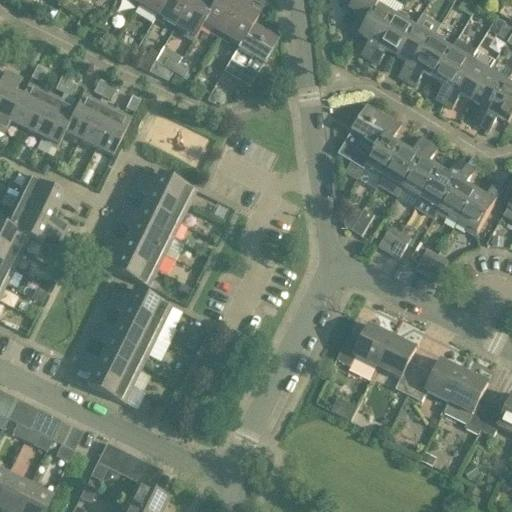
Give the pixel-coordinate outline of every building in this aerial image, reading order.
[(140,0),(137,6),(147,12),(144,16),(153,21),(165,0),(140,0)] [(163,22),(174,28),(190,0),(165,0),(153,21),(161,26),(163,22)] [(202,25),(201,24),(215,0),(204,0),(202,4),(196,0),(190,0),(174,28),(184,34),(181,38),(191,44),(202,25)] [(229,0),(230,0),(229,0),(215,0),(201,24),(202,25),(211,31),(209,35),(217,40),(240,0),(229,0)] [(238,47),(251,24),(256,16),(246,10),(252,0),(240,0),(217,40),(225,45),(228,41),(237,47),(238,47)] [(343,0),(341,5),(349,9),(354,0),(343,0)] [(359,36),(377,5),(380,0),(354,0),(349,9),(359,16),(350,30),(359,36)] [(475,9),(464,2),(459,12),(471,19),(476,10),(475,9)] [(369,61),(398,12),(389,7),(387,11),(377,5),(359,36),(369,42),(360,56),(369,61)] [(396,58),(415,27),(404,21),(407,17),(398,12),(369,61),(378,67),(387,52),(396,58)] [(496,22),(489,33),(504,42),(511,30),(496,22)] [(222,73),(248,89),(277,40),(251,24),(238,47),(237,47),(222,73)] [(406,83),(435,34),(427,29),(424,33),(415,27),(396,58),(407,64),(398,79),(406,83)] [(433,80),(451,49),(441,43),(444,39),(435,34),(406,83),(415,89),(423,74),(433,80)] [(458,42),(453,50),(451,49),(433,80),(444,86),(435,101),(443,106),(475,52),(458,42)] [(148,76),(159,56),(150,51),(139,71),(148,76)] [(480,61),(474,58),(477,53),(475,52),(443,106),(451,111),(460,96),(469,102),(488,72),(478,66),(480,61)] [(177,67),(166,61),(162,69),(172,75),(177,67)] [(39,84),(45,71),(36,67),(30,79),(39,84)] [(172,75),(182,81),(187,74),(177,67),(172,75)] [(480,128),(509,79),(500,74),(498,78),(488,72),(469,102),(480,108),(471,123),(480,128)] [(0,98),(11,77),(3,73),(0,78),(0,98)] [(217,82),(226,88),(231,79),(222,73),(217,82)] [(0,138),(7,124),(20,98),(13,95),(20,81),(11,77),(0,98),(0,138)] [(61,95),(67,82),(60,79),(54,91),(61,95)] [(511,118),(511,116),(511,80),(509,79),(480,128),(489,133),(497,119),(508,125),(511,118)] [(71,100),(77,87),(67,82),(61,95),(71,100)] [(100,98),(106,85),(99,82),(93,94),(100,98)] [(110,102),(116,90),(106,85),(100,98),(110,102)] [(20,98),(7,124),(23,132),(42,93),(26,86),(20,98)] [(39,140),(58,101),(42,93),(23,132),(39,140)] [(78,143),(97,104),(80,96),(73,109),(74,109),(62,135),(78,143)] [(131,97),(130,98),(125,110),(134,114),(140,102),(131,97)] [(58,101),(39,140),(55,148),(62,135),(74,109),(73,109),(58,101)] [(97,104),(78,143),(94,151),(113,112),(97,104)] [(376,148),(391,122),(366,107),(337,155),(363,171),(369,159),(357,152),(363,141),(376,148)] [(113,112),(94,151),(110,159),(129,120),(113,112)] [(383,177),(401,147),(392,141),(400,127),(391,122),(376,148),(377,149),(370,160),(369,159),(363,171),(371,176),(374,171),(383,177)] [(385,178),(379,188),(396,198),(428,143),(421,139),(412,154),(401,147),(383,177),(385,178)] [(398,200),(402,194),(408,198),(411,193),(421,199),(438,169),(429,164),(437,149),(428,143),(396,198),(398,200)] [(470,169),(474,171),(479,163),(471,158),(466,166),(470,169)] [(437,215),(466,166),(458,161),(449,176),(438,169),(421,199),(430,205),(428,210),(437,215)] [(458,222),(476,191),(466,185),(474,171),(470,169),(466,166),(437,215),(445,220),(448,216),(458,222)] [(134,184),(185,210),(193,193),(156,174),(151,183),(138,176),(134,184)] [(17,196),(56,214),(59,207),(73,213),(77,204),(25,179),(17,196)] [(140,207),(177,225),(185,210),(134,184),(130,192),(144,199),(140,207)] [(476,191),(458,222),(468,228),(465,232),(474,238),(503,189),(495,184),(487,198),(476,191)] [(10,212),(61,237),(65,229),(52,222),(56,214),(17,196),(10,212)] [(511,200),(502,217),(511,222),(511,200)] [(118,216),(170,241),(177,225),(140,207),(136,215),(122,208),(118,216)] [(360,214),(352,208),(345,220),(346,228),(350,231),(355,222),(360,214)] [(361,237),(373,216),(362,210),(355,222),(350,231),(361,237)] [(0,226),(40,246),(44,239),(57,246),(61,237),(10,212),(2,227),(0,225),(0,226)] [(184,248),(170,241),(118,216),(114,225),(128,231),(124,238),(162,257),(162,256),(176,264),(184,248)] [(0,246),(32,262),(40,246),(0,226),(0,246)] [(387,255),(400,234),(391,228),(378,249),(387,255)] [(400,234),(387,255),(399,262),(411,240),(400,234)] [(103,247),(154,273),(162,257),(124,238),(120,246),(107,239),(103,247)] [(493,248),(503,249),(503,239),(494,238),(493,248)] [(12,270),(25,277),(32,262),(0,246),(0,265),(12,272),(12,270)] [(154,273),(103,247),(98,256),(112,263),(108,271),(146,289),(154,273)] [(425,277),(437,256),(428,250),(415,271),(425,277)] [(437,256),(425,277),(436,284),(448,263),(437,256)] [(0,285),(4,288),(12,272),(0,265),(0,285)] [(177,291),(184,295),(187,289),(180,285),(177,291)] [(40,305),(45,295),(36,290),(31,301),(40,305)] [(162,326),(170,309),(132,291),(128,299),(114,292),(110,301),(162,326)] [(115,323),(154,342),(162,326),(110,301),(105,309),(119,315),(115,323)] [(154,342),(115,323),(111,331),(98,324),(94,332),(146,358),(154,342)] [(349,367),(354,357),(378,368),(393,337),(369,325),(362,339),(350,333),(336,361),(349,367)] [(146,358),(94,332),(90,340),(103,347),(100,354),(138,373),(146,358)] [(401,380),(395,391),(408,397),(421,370),(409,364),(416,349),(393,337),(378,368),(401,380)] [(184,349),(193,353),(198,344),(188,339),(184,349)] [(138,373),(100,354),(96,362),(82,356),(78,364),(131,389),(138,373)] [(421,404),(426,392),(450,404),(465,373),(442,361),(434,377),(421,370),(408,397),(421,404)] [(131,389),(78,364),(74,372),(88,379),(84,387),(123,406),(131,389)] [(450,404),(444,415),(467,427),(465,431),(478,437),(493,405),(481,399),(488,384),(465,373),(450,404)] [(6,396),(0,408),(0,417),(7,420),(16,401),(6,396)] [(479,437),(481,433),(492,439),(498,428),(511,435),(511,398),(506,412),(493,405),(478,437),(479,437)] [(28,407),(19,426),(29,431),(38,413),(28,407)] [(155,409),(151,417),(159,421),(163,413),(155,409)] [(39,436),(41,437),(50,418),(38,413),(29,431),(30,432),(38,436),(39,436)] [(50,418),(41,437),(51,442),(60,423),(50,418)] [(17,426),(11,437),(24,444),(30,432),(29,431),(19,426),(17,426)] [(72,429),(63,448),(74,453),(76,449),(77,445),(83,434),(72,429)] [(38,436),(33,448),(45,454),(46,454),(52,443),(51,442),(40,437),(38,436)] [(96,464),(107,470),(108,470),(117,451),(105,445),(96,464)] [(60,447),(54,458),(67,465),(68,465),(74,454),(62,447),(60,447)] [(422,463),(432,468),(436,460),(426,455),(422,463)] [(130,481),(139,462),(128,456),(118,476),(130,481)] [(100,484),(107,470),(96,464),(89,478),(100,484)] [(141,487),(152,492),(161,472),(151,467),(141,487)] [(469,482),(478,476),(472,467),(464,473),(469,482)] [(0,511),(1,511),(16,511),(29,487),(7,476),(0,490),(0,511)] [(161,511),(167,500),(152,492),(141,487),(136,484),(125,508),(133,511),(161,511)] [(29,487),(16,511),(44,511),(51,498),(29,487)] [(96,493),(85,487),(78,501),(90,506),(96,493)]
